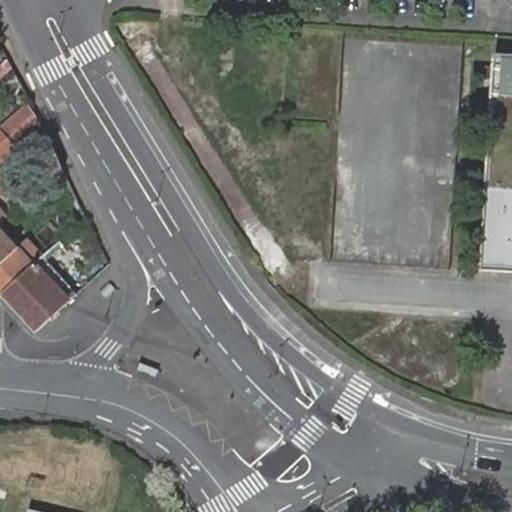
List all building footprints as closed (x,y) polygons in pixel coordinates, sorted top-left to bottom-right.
[(511,67),(501,67),(490,262),(511,263),(511,67)] [(0,161),(22,142),(39,126),(31,111),(27,106),(0,130),(0,161)] [(52,145),(46,133),(28,149),(37,159),(52,145)] [(7,168),(28,149),(22,142),(0,161),(7,168)] [(96,237),(87,218),(76,228),(90,243),(96,237)] [(19,249),(1,229),(0,229),(0,292),(2,295),(35,265),(19,249)] [(29,240),(19,249),(35,265),(44,256),(29,240)] [(2,295),(37,332),(78,294),(44,256),(35,265),(2,295)]
